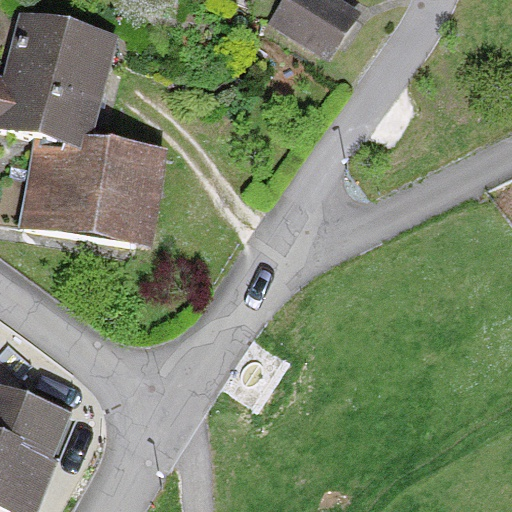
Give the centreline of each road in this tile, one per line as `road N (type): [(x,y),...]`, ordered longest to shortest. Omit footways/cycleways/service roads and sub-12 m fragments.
road 1 (residential): [(433,0),(278,245)]
road 2 (residential): [(278,245),(325,244),(511,152)]
road 3 (residential): [(0,292),(167,409)]
road 4 (residential): [(167,409),(278,245)]
